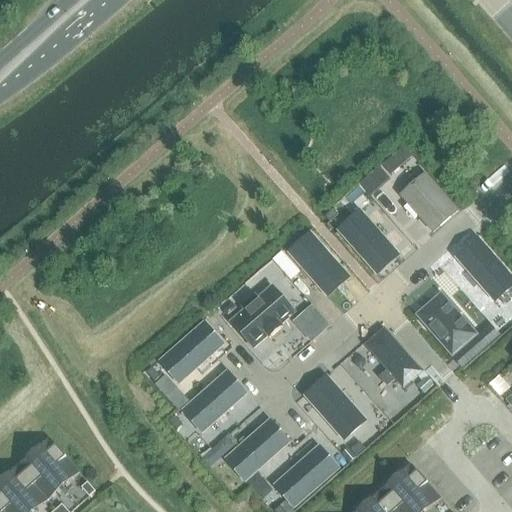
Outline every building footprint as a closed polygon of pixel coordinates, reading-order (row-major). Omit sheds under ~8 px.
[(412,158),(403,148),(383,167),(392,176),(412,158)] [(418,163),(412,168),(418,175),(424,170),(418,163)] [(380,170),(361,186),(371,197),(389,181),(380,170)] [(398,197),(432,237),(463,211),(430,171),(398,197)] [(358,189),(351,195),(359,204),(368,196),(360,187),(358,189)] [(325,218),(330,224),(339,216),(334,210),(325,218)] [(407,264),(362,210),(338,230),(383,283),(407,264)] [(295,263),(329,300),(355,276),(313,231),(287,255),(295,263)] [(511,297),(511,273),(479,238),(455,260),(500,309),(511,297)] [(291,264),(283,255),(277,260),(285,269),(291,264)] [(268,289),(229,322),(242,336),(267,315),(277,328),(292,316),(268,289)] [(440,297),(414,320),(450,360),(476,337),(440,297)] [(312,343),(331,327),(313,307),(294,323),(312,343)] [(206,321),(155,368),(177,394),(229,346),(206,321)] [(385,332),(363,352),(403,396),(424,376),(385,332)] [(472,342),(454,358),(464,369),(482,353),(472,342)] [(147,374),(155,383),(161,378),(153,369),(147,374)] [(252,400),(230,373),(184,412),(205,438),(252,400)] [(300,400),(343,448),(370,424),(327,375),(300,400)] [(427,378),(417,387),(424,394),(434,386),(427,378)] [(179,392),(170,400),(181,412),(182,410),(189,404),(179,392)] [(169,422),(177,431),(183,426),(175,417),(169,422)] [(276,420),(227,466),(249,489),(298,443),(276,420)] [(225,448),(233,449),(235,447),(227,438),(221,444),(225,448)] [(50,440),(34,453),(65,488),(80,474),(50,440)] [(360,443),(351,451),(356,457),(365,449),(360,443)] [(272,490),(292,511),(299,511),(344,470),(321,445),(272,490)] [(348,449),(342,454),(350,463),(356,458),(348,449)] [(34,453),(19,467),(49,502),(65,488),(34,453)] [(411,466),(396,479),(424,511),(428,511),(441,500),(411,466)] [(19,467),(3,481),(30,511),(37,511),(49,502),(19,467)] [(424,511),(396,479),(380,493),(396,511),(424,511)] [(30,511),(3,481),(0,483),(0,508),(3,511),(30,511)] [(82,489),(90,498),(96,492),(88,483),(82,489)] [(396,511),(380,493),(364,507),(369,511),(396,511)]
